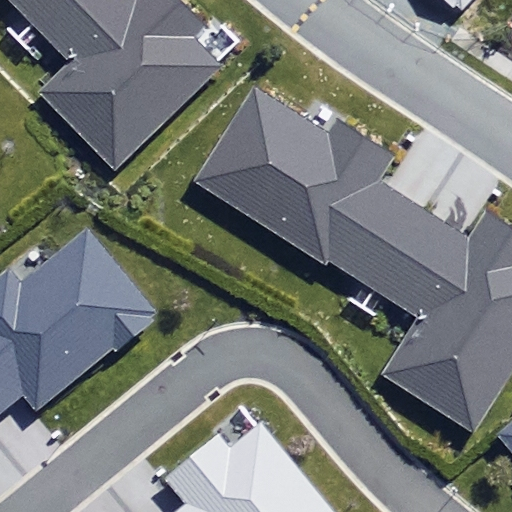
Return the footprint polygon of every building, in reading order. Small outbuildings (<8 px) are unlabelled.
[(8,0),(34,25),(59,0),(8,0)] [(70,62),(39,92),(114,170),(223,65),(195,36),(205,27),(179,0),(59,0),(34,25),(70,62)] [(443,0),(453,8),(456,5),(461,10),(469,0),(443,0)] [(374,290),(425,211),(378,181),(394,156),(338,120),(328,134),(255,87),(194,180),(325,265),(328,260),(374,290)] [(382,375),(473,433),(511,371),(511,227),(487,211),(469,239),(425,211),(374,290),(418,318),(382,375)] [(0,415),(23,397),(36,412),(113,349),(116,352),(154,320),(152,317),(157,312),(87,229),(23,283),(10,268),(0,275),(0,415)] [(511,449),(511,422),(499,433),(511,449)] [(175,511),(334,511),(261,423),(229,449),(217,435),(166,477),(187,503),(175,511)]
